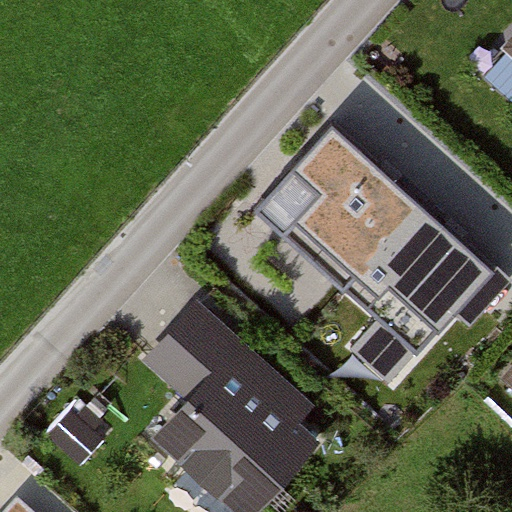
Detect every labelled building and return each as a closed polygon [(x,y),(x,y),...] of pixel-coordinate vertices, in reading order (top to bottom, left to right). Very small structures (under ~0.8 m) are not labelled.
[(355,342),(400,380),(495,268),(332,130),(261,214),(379,314),(355,342)] [(511,359),(482,393),(511,419),(511,359)] [(309,435),(222,362),(162,434),(248,507),(309,435)] [(60,415),(88,448),(113,427),(85,395),(60,415)] [(2,511),(30,511),(17,498),(2,511)]
